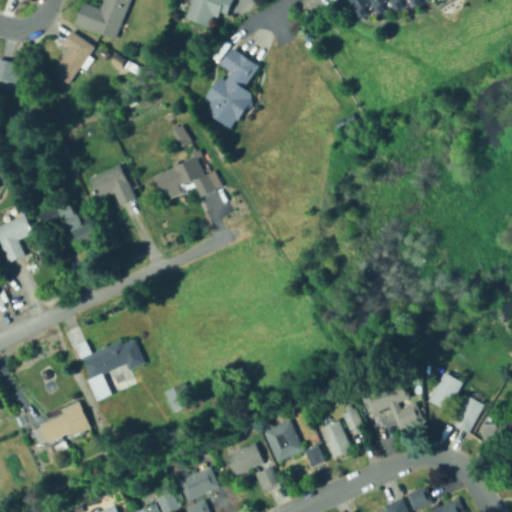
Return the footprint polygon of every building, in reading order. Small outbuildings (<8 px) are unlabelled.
[(133,0),(118,39),(77,23),(85,3),(102,10),(106,0),(133,0)] [(211,26),(187,16),(193,0),(234,0),(229,14),(222,11),(219,18),(215,16),(211,26)] [(423,0),(426,3),(419,8),(413,0),(408,0),(405,2),(408,7),(400,11),(394,1),(386,6),(390,11),(382,15),(376,4),(368,9),(371,14),(364,18),(352,0),(423,0)] [(70,83),(54,72),(64,57),(62,56),(69,47),(64,43),(73,29),(96,46),(70,83)] [(232,128),(208,111),(211,107),(209,105),(212,101),(206,97),(221,76),(227,80),(232,72),(221,64),(233,46),(261,65),(246,87),(252,91),(253,97),(252,98),(254,99),(240,120),(238,119),(232,128)] [(38,96),(0,86),(0,58),(19,62),(17,70),(43,77),(38,96)] [(348,116),(355,113),(357,120),(350,122),(348,116)] [(339,129),(337,122),(346,119),(348,126),(339,129)] [(183,146),(173,130),(183,124),(193,140),(183,146)] [(198,158),(206,174),(208,174),(217,169),(225,184),(216,189),(202,196),(197,185),(186,191),(172,198),(170,192),(163,195),(154,176),(193,158),(191,153),(201,148),(205,155),(198,158)] [(121,205),(114,190),(99,197),(91,178),(121,164),(130,181),(137,197),(121,205)] [(81,244),(72,224),(68,226),(66,220),(47,228),(40,213),(59,205),(61,209),(71,204),(74,205),(77,213),(82,214),(83,218),(91,215),(100,235),(81,244)] [(11,262),(2,244),(3,244),(0,236),(0,225),(26,213),(35,232),(20,239),(27,254),(11,262)] [(98,401),(89,379),(92,378),(83,358),(82,358),(82,357),(78,359),(74,349),(77,347),(76,344),(87,339),(93,352),(123,339),(124,343),(136,338),(147,362),(131,370),(128,363),(105,373),(114,394),(98,401)] [(466,383),(462,389),(461,389),(449,410),(431,399),(446,371),(466,383)] [(403,376),(412,397),(400,402),(402,408),(417,401),(425,419),(401,429),(391,406),(373,414),(364,393),(376,388),(373,382),(385,377),(388,383),(403,376)] [(193,400),(172,410),(163,389),(184,380),(193,400)] [(486,404),(470,432),(454,423),(470,395),(486,404)] [(56,460),(49,445),(50,444),(42,424),(65,414),(63,409),(80,401),(92,427),(74,435),(73,431),(63,435),(64,438),(65,437),(72,453),(56,460)] [(351,429),(344,413),(357,407),(364,423),(351,429)] [(334,457),(321,428),(341,419),(353,448),(334,457)] [(305,451),(304,451),(278,462),(265,431),(293,420),(305,451)] [(511,420),(511,439),(479,440),(478,423),(511,422),(511,421),(511,420)] [(237,475),(228,455),(256,442),(258,445),(264,442),(268,451),(262,453),(266,462),(237,475)] [(305,451),(319,444),(326,461),(311,468),(304,451),(305,451)] [(264,490),(256,473),(273,465),(281,482),(264,490)] [(189,500),(180,480),(211,466),(220,486),(189,500)] [(434,502),(421,507),(414,491),(427,485),(434,502)] [(169,511),(164,511),(158,497),(173,491),(180,507),(169,511)] [(404,497),(410,511),(388,511),(386,505),(404,497)] [(466,511),(427,511),(460,498),(466,511)] [(189,511),(187,507),(206,499),(211,511),(189,511)] [(133,511),(156,502),(160,511),(133,511)] [(116,511),(113,503),(91,511),(116,511)]
